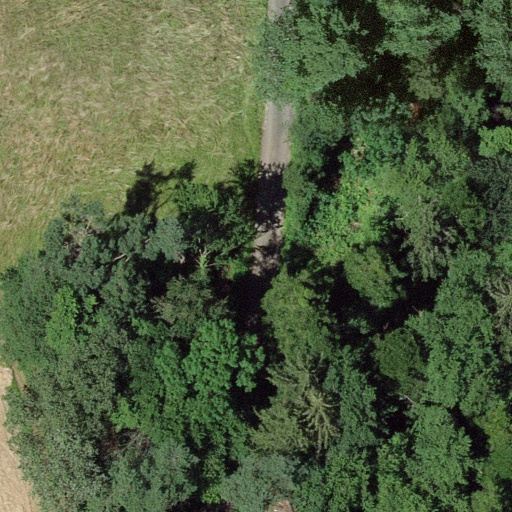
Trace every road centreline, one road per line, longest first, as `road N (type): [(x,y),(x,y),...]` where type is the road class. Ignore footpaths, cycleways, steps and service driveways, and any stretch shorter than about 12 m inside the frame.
road 1 (unclassified): [(276,0),(233,327),(223,475),(212,511)]
road 2 (track): [(60,511),(39,367),(20,333),(0,322)]
